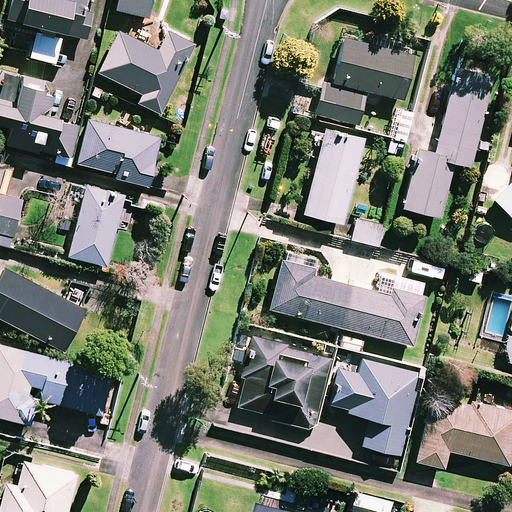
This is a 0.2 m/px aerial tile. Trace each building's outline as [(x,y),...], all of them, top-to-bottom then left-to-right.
[(10,0),(6,18),(36,26),(34,35),(15,30),(11,47),(26,50),(24,57),(54,65),(62,33),(84,38),(91,12),(82,10),(84,0),(10,0)] [(150,0),(117,0),(116,10),(147,17),(150,0)] [(193,43),(163,29),(153,49),(116,31),(97,72),(141,93),(136,103),(159,114),(193,43)] [(411,56),(342,38),(331,81),(400,99),(411,56)] [(451,89),(427,83),(419,115),(412,147),(416,148),(401,208),(438,217),(451,162),(469,166),(491,76),(456,67),(451,89)] [(42,83),(3,71),(0,80),(0,123),(10,127),(5,144),(67,161),(78,124),(46,115),(51,95),(39,91),(42,83)] [(360,93),(323,85),(316,116),(354,124),(360,93)] [(159,137),(87,119),(76,163),(116,173),(115,177),(147,185),(159,137)] [(362,139),(323,129),(302,213),(340,223),(362,139)] [(511,180),(493,198),(511,218),(511,180)] [(122,197),(83,187),(66,255),(105,265),(122,197)] [(21,201),(0,195),(0,244),(8,246),(21,201)] [(359,351),(363,333),(410,345),(423,296),(389,287),(388,294),(307,274),(309,266),(279,259),(267,308),(340,327),(335,346),(359,351)] [(484,268),(467,265),(464,281),(482,283),(484,268)] [(83,309),(80,307),(90,288),(71,278),(61,298),(3,268),(0,274),(0,317),(63,349),(83,309)] [(511,361),(511,312),(500,359),(511,361)] [(286,342),(251,335),(236,406),(268,413),(267,419),(313,428),(328,356),(285,347),(286,342)] [(110,372),(0,343),(0,416),(28,424),(35,397),(99,414),(110,372)] [(416,371),(359,359),(357,371),(337,367),(328,408),(367,416),(361,445),(399,453),(416,371)] [(511,451),(510,452),(511,442),(511,410),(469,401),(468,404),(440,398),(436,415),(426,412),(414,460),(442,467),(446,449),(507,464),(508,461),(511,461),(511,451)] [(66,511),(76,474),(22,461),(16,485),(5,482),(0,501),(0,511),(66,511)] [(393,511),(396,505),(361,497),(356,511),(393,511)]
